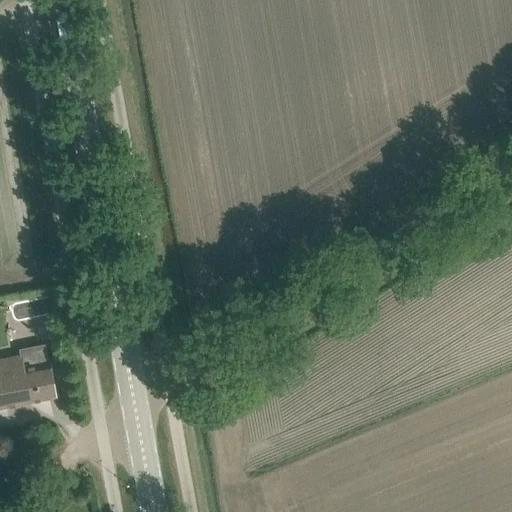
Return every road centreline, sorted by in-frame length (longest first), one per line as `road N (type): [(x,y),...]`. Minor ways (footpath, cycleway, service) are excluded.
road 1 (unclassified): [(24,0),(102,431)]
road 2 (primary): [(136,409),(63,0)]
road 3 (unclassified): [(169,382),(511,169)]
road 4 (unclassified): [(169,382),(100,0)]
road 5 (unclassified): [(193,511),(169,382)]
